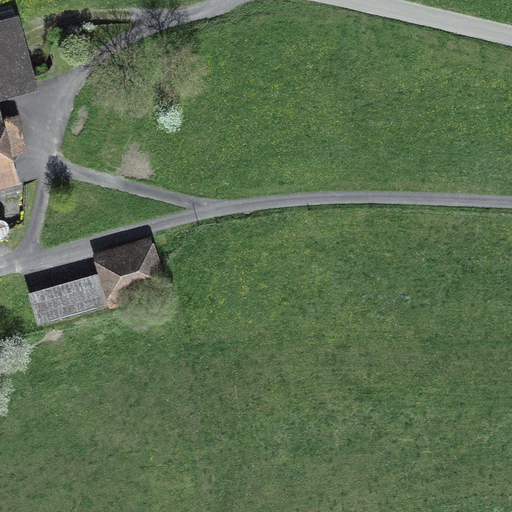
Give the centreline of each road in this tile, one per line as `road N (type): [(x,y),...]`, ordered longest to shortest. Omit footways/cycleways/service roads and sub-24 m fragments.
road 1 (residential): [(511,202),(318,197),(240,206),(0,267)]
road 2 (tertiary): [(511,36),(357,0)]
